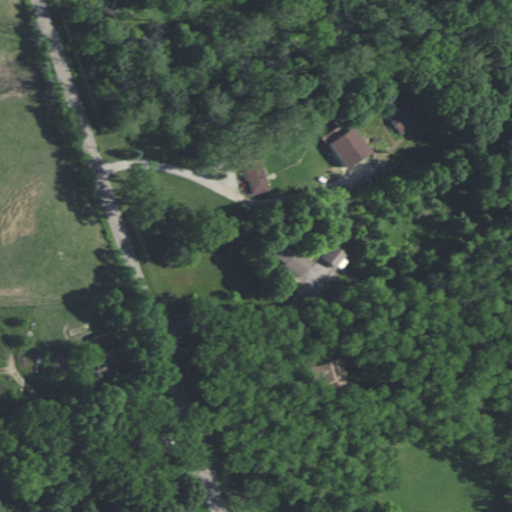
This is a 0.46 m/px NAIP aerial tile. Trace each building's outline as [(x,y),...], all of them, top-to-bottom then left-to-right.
[(386,116),(400,135),(423,117),(409,99),(386,116)] [(366,151),(347,126),(324,143),(343,168),(366,151)] [(248,194),(267,190),(259,156),(240,160),(248,194)] [(310,263),(284,239),(270,254),(296,278),(310,263)] [(332,268),(344,255),(331,243),(319,256),(332,268)] [(304,366),(310,392),(343,384),(339,365),(334,367),(332,360),(304,366)]
